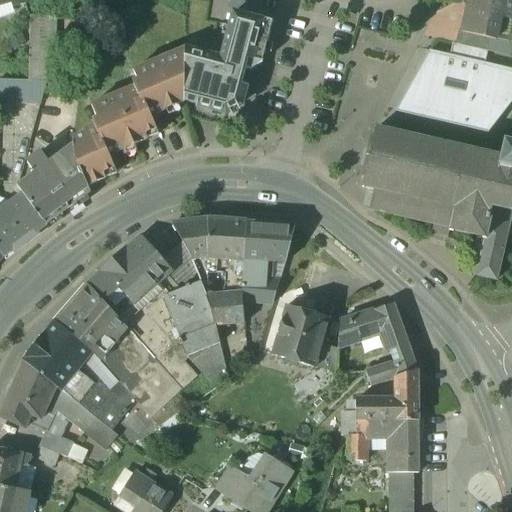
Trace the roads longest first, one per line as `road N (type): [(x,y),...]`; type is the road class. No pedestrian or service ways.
road 1 (unclassified): [(294,193),(196,182),(146,197),(47,262),(0,316)]
road 2 (unclassified): [(294,193),(393,267)]
